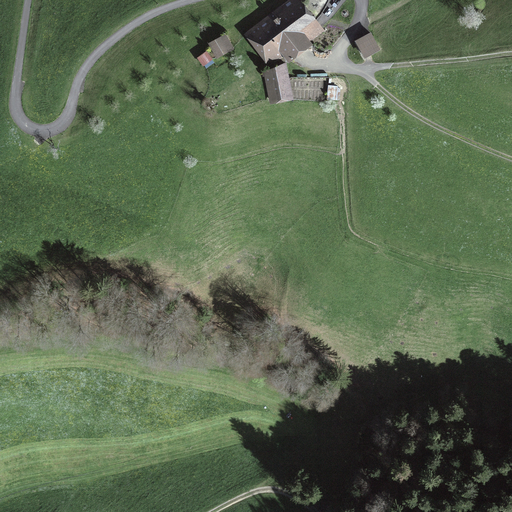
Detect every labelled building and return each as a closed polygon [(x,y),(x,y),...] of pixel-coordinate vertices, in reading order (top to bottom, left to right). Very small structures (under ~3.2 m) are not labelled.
[(289,0),(249,30),(274,63),(284,56),(284,55),(286,54),(291,60),(312,44),(309,41),(323,30),(300,0),(289,0)] [(356,41),(364,56),(378,48),(370,33),(356,41)] [(213,44),(219,56),(227,51),(221,40),(213,44)] [(206,52),(198,58),(202,64),(211,58),(206,52)] [(265,71),(270,100),(292,96),(285,64),(265,71)] [(327,76),(327,90),(337,90),(337,76),(327,76)]
